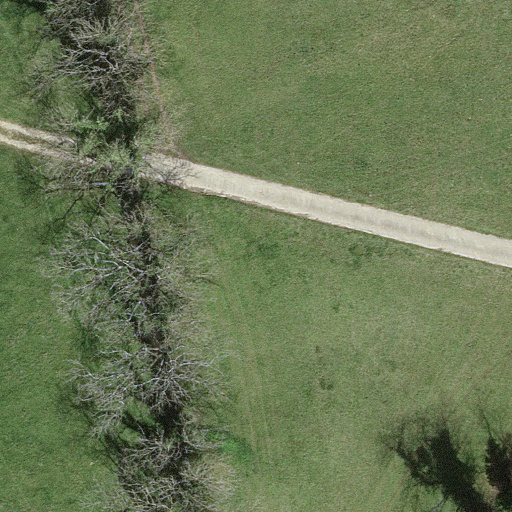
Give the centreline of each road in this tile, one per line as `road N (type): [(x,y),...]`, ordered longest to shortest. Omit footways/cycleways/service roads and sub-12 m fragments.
road 1 (track): [(511,256),(0,135)]
road 2 (track): [(171,176),(130,0)]
